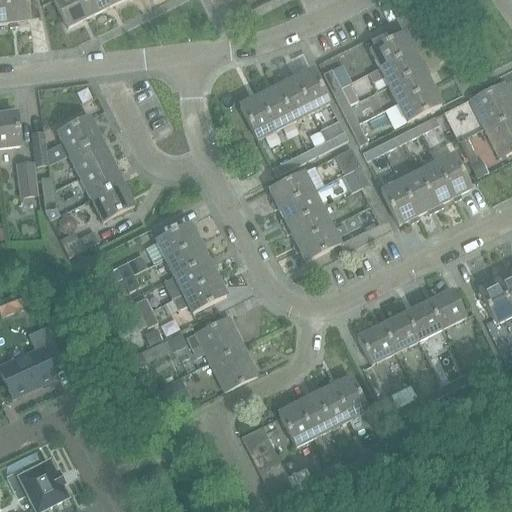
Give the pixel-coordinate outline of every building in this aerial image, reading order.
[(5,0),(0,0),(0,27),(9,26),(5,0)] [(26,0),(5,0),(9,26),(10,30),(18,29),(17,26),(30,24),(26,0)] [(91,20),(80,0),(59,0),(54,3),(68,32),(91,20)] [(109,0),(80,0),(91,20),(114,8),(109,0)] [(109,0),(114,8),(130,0),(109,0)] [(370,54),(379,71),(414,54),(417,53),(414,46),(410,47),(405,36),(370,54)] [(383,80),(388,90),(427,71),(423,63),(419,65),(414,54),(379,71),(369,76),(374,85),(383,80)] [(388,90),(397,108),(432,90),(427,79),(430,78),(427,71),(388,90)] [(292,78),(294,82),(311,117),(329,107),(312,73),(301,78),(299,75),(292,78)] [(322,78),(331,96),(340,91),(331,73),(322,78)] [(281,84),(273,88),(293,126),(311,117),(294,82),(283,87),(281,84)] [(470,103),(485,132),(511,118),(511,104),(503,86),(470,103)] [(269,94),(258,100),(275,135),(293,126),(273,88),(267,91),(269,94)] [(432,90),(397,108),(406,126),(441,108),(436,97),(439,95),(436,88),(432,90)] [(331,96),(341,114),(349,110),(340,91),(331,96)] [(275,135),(258,100),(256,97),(249,100),(251,104),(240,109),(257,144),(275,135)] [(341,114),(350,132),(359,128),(349,110),(341,114)] [(16,116),(0,118),(0,152),(20,150),(16,116)] [(511,118),(485,132),(500,161),(511,155),(511,118)] [(48,169),(69,159),(100,143),(89,120),(57,137),(62,147),(46,155),(47,168),(48,168),(48,169)] [(435,122),(417,131),(421,139),(439,130),(435,122)] [(359,128),(350,132),(359,150),(368,145),(359,128)] [(417,131),(399,139),(403,148),(421,139),(417,131)] [(32,138),(36,169),(48,168),(47,168),(46,155),(44,136),(32,138)] [(344,136),(325,146),(329,153),(348,143),(344,136)] [(399,139),(381,148),(385,157),(403,148),(399,139)] [(69,159),(80,181),(112,165),(100,143),(69,159)] [(325,146),(308,155),(312,162),(329,153),(325,146)] [(385,157),(381,148),(363,157),(367,165),(385,157)] [(344,178),(351,174),(360,170),(351,152),(335,160),(344,178)] [(308,155),(290,164),(293,172),(312,162),(308,155)] [(453,158),(435,167),(453,201),(454,205),(461,202),(459,198),(471,192),(453,158)] [(293,172),(290,164),(272,173),(276,181),(293,172)] [(80,181),(91,203),(123,187),(112,165),(80,181)] [(17,169),(21,201),(37,199),(33,167),(17,169)] [(435,167),(416,176),(435,215),(443,210),(442,207),(453,201),(435,167)] [(392,184),(409,177),(406,168),(389,175),(392,184)] [(287,184),(269,193),(275,204),(271,206),(275,213),(278,212),(313,194),(324,188),(314,170),(303,176),(287,184)] [(351,174),(361,192),(369,188),(360,170),(351,174)] [(59,214),(70,213),(67,172),(56,173),(59,214)] [(416,176),(399,185),(417,219),(428,214),(429,218),(435,215),(416,176)] [(41,182),(43,198),(55,196),(53,181),(41,182)] [(417,219),(399,185),(381,194),(398,229),(410,223),(412,227),(418,223),(417,219)] [(123,187),(91,203),(102,226),(134,210),(123,187)] [(361,192),(370,210),(378,206),(369,188),(361,192)] [(280,224),(284,231),(322,212),(313,194),(278,212),(284,222),(280,224)] [(55,196),(43,198),(45,214),(57,212),(55,196)] [(378,206),(370,210),(379,228),(387,224),(378,206)] [(70,230),(91,227),(89,211),(68,214),(70,230)] [(291,236),(296,247),(331,230),(322,212),(284,231),(287,238),(291,236)] [(157,246),(146,252),(155,268),(165,263),(199,245),(194,234),(197,232),(194,226),(190,227),(172,235),(155,243),(157,246)] [(331,230),(296,247),(293,249),(296,256),(300,254),(306,265),(340,248),(331,230)] [(60,243),(69,261),(99,246),(94,235),(79,243),(75,235),(60,243)] [(165,263),(174,280),(208,263),(203,252),(206,250),(203,243),(165,263)] [(116,270),(122,282),(133,277),(147,270),(141,258),(116,270)] [(174,280),(163,286),(172,303),(183,298),(217,281),(212,270),(215,268),(212,261),(208,263),(174,280)] [(507,279),(496,284),(511,315),(511,272),(505,275),(507,279)] [(133,277),(122,282),(129,295),(139,289),(133,277)] [(183,298),(172,303),(178,314),(188,309),(192,317),(226,299),(221,288),(224,286),(221,279),(217,281),(183,298)] [(511,319),(511,315),(496,284),(494,281),(488,284),(489,288),(478,294),(496,328),(511,319)] [(451,293),(427,305),(441,333),(465,321),(451,293)] [(11,301),(15,312),(31,306),(26,295),(11,301)] [(135,306),(141,318),(151,313),(145,301),(135,306)] [(427,305),(404,317),(418,344),(441,333),(427,305)] [(151,313),(141,318),(147,331),(157,326),(151,313)] [(404,317),(381,328),(395,356),(418,344),(404,317)] [(195,337),(210,366),(243,349),(228,321),(195,337)] [(381,328),(357,340),(371,368),(395,356),(381,328)] [(37,354),(0,371),(0,374),(12,402),(56,382),(51,371),(61,366),(46,332),(30,339),(37,354)] [(141,355),(147,368),(172,355),(167,344),(163,345),(150,351),(141,355)] [(243,349),(210,366),(225,395),(258,379),(243,349)] [(488,366),(464,378),(468,387),(492,375),(488,366)] [(464,378),(441,389),(446,398),(468,387),(464,378)] [(330,386),(332,389),(350,424),(368,415),(350,380),(339,386),(337,382),(330,386)] [(319,391),(312,395),(332,433),(350,424),(332,389),(321,395),(319,391)] [(441,389),(418,401),(422,410),(446,398),(441,389)] [(307,402),(296,407),(314,442),(332,433),(312,395),(305,398),(307,402)] [(391,400),(380,406),(390,426),(399,421),(422,410),(418,401),(417,402),(416,402),(397,411),(391,400)] [(314,442),(296,407),(294,404),(287,407),(289,411),(278,417),(295,451),(314,442)] [(241,441),(247,452),(268,441),(262,430),(241,441)] [(247,452),(252,463),(274,452),(268,441),(247,452)] [(383,444),(365,453),(368,460),(387,451),(383,444)] [(252,463),(258,474),(279,464),(274,452),(252,463)] [(365,453),(347,462),(350,469),(368,460),(365,453)] [(347,462),(329,471),(333,478),(350,469),(347,462)] [(258,474),(264,486),(285,475),(279,464),(258,474)] [(7,482),(17,503),(25,499),(27,498),(33,511),(47,511),(64,504),(65,504),(67,503),(66,500),(61,490),(64,489),(58,477),(55,479),(50,469),(49,466),(46,468),(47,468),(24,480),(21,474),(7,482)] [(333,478),(329,471),(311,480),(314,487),(333,478)] [(264,486),(269,497),(291,486),(285,475),(264,486)] [(291,486),(269,497),(275,508),(297,498),(291,486)]
